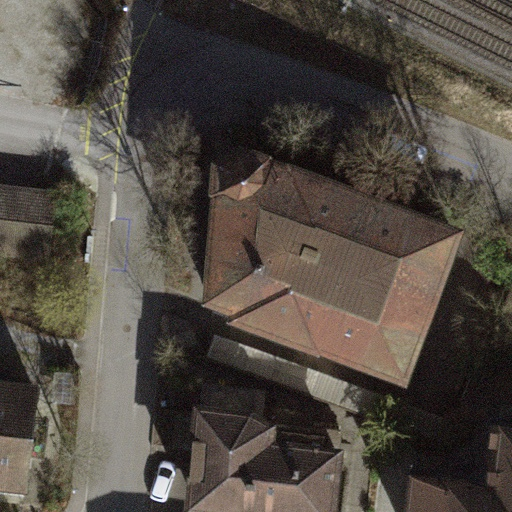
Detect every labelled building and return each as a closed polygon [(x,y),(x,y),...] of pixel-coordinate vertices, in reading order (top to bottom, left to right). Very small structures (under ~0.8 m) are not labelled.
[(455,238),(246,161),(224,177),(214,301),(244,314),(240,323),(403,382),(455,238)] [(63,204),(0,196),(0,264),(54,272),(63,204)] [(204,511),(333,511),(343,432),(272,424),(271,431),(254,420),(257,391),(203,386),(193,498),(204,511)] [(0,486),(27,490),(38,392),(0,387),(0,486)] [(410,511),(511,511),(511,430),(496,430),(491,470),(471,486),(414,479),(410,511)]
